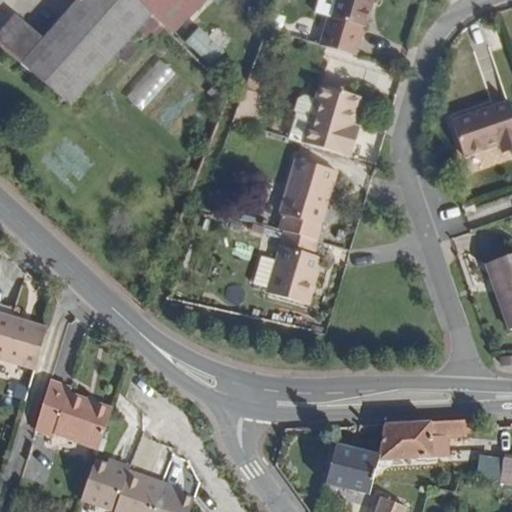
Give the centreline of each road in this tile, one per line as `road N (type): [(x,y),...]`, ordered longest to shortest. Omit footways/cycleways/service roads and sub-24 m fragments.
road 1 (residential): [(490,0),(459,16),(430,52),(407,120),(404,166),(418,227),(457,324),(472,399)]
road 2 (secondary): [(0,204),(173,363),(208,386),(246,396)]
road 3 (secondary): [(246,396),(472,399)]
road 4 (residential): [(280,511),(243,446),(246,396)]
